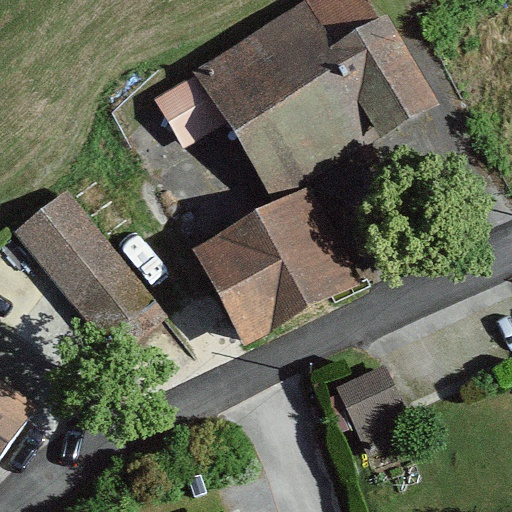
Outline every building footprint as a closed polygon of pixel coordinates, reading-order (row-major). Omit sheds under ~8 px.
[(380,23),(367,0),(310,0),(192,69),(196,76),(155,100),(184,149),(227,124),(274,204),(440,106),(388,18),(380,23)] [(310,191),(191,254),(242,349),(361,286),(310,191)] [(169,323),(72,207),(23,248),(120,364),(169,323)] [(395,416),(406,411),(385,366),(336,390),(369,458),(407,440),(395,416)] [(0,479),(37,425),(0,399),(0,479)]
